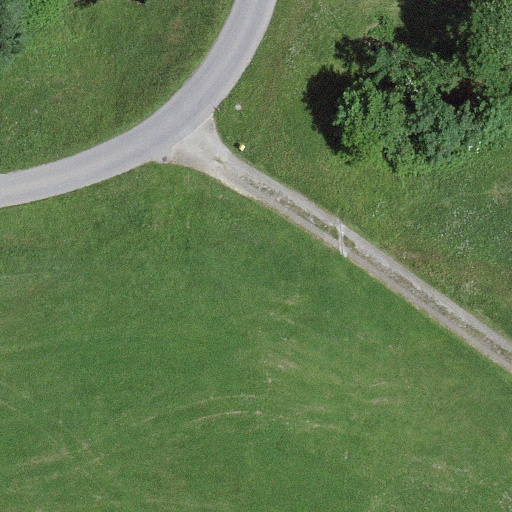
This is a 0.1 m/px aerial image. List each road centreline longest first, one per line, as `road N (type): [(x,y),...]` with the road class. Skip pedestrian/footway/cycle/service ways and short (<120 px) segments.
road 1 (track): [(186,120),(511,356)]
road 2 (track): [(186,120),(73,174),(0,195)]
road 3 (track): [(255,0),(186,120)]
